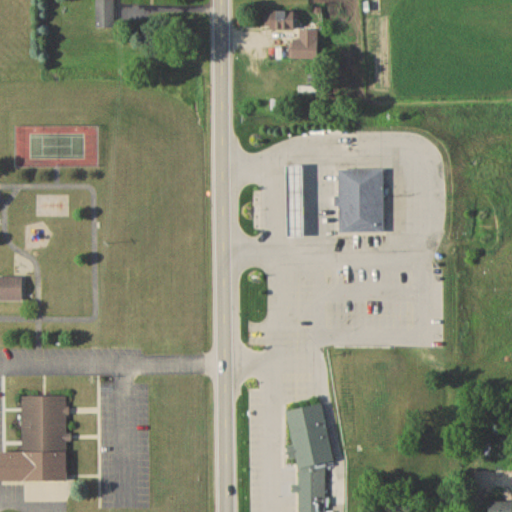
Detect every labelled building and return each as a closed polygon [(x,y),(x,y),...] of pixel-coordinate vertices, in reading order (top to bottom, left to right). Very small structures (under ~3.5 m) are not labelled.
[(116,31),(116,2),(97,2),(97,31),(116,31)] [(297,32),(297,14),(268,14),(268,32),(297,32)] [(295,62),(320,62),(320,33),(302,33),(302,42),(295,42),(295,62)] [(289,239),(308,239),(308,166),(289,166),(289,239)] [(341,234),(341,171),(386,171),(387,233),(341,234)] [(25,280),(0,279),(0,304),(25,304),(25,280)] [(23,400),(23,455),(2,455),(3,485),(69,484),(69,399),(23,400)] [(327,511),(327,471),(300,471),(300,511),(327,511)]
